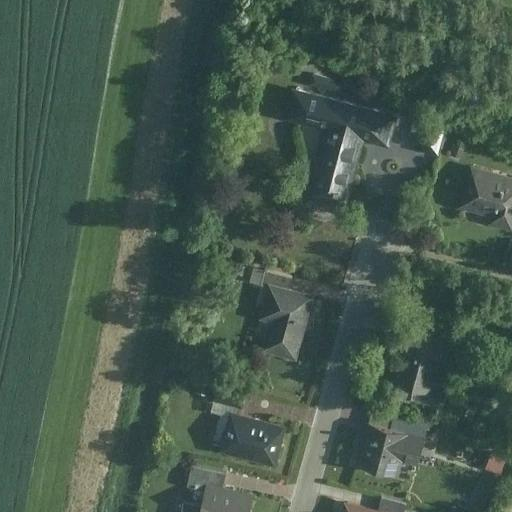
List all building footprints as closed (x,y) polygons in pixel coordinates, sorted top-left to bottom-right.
[(341,89),(344,80),(314,72),(311,81),(341,89)] [(350,196),(367,119),(327,110),(310,187),(350,196)] [(511,227),(511,176),(469,164),(457,207),(490,217),(487,224),(511,231),(511,227)] [(312,294),(267,283),(259,318),(268,320),(261,351),(296,359),(312,294)] [(431,396),(439,355),(401,347),(393,389),(431,396)] [(245,393),(216,387),(213,401),(242,408),(245,393)] [(274,464),(283,430),(230,416),(221,451),(274,464)] [(419,423),(394,417),(391,429),(416,434),(419,423)] [(391,429),(361,421),(348,468),(398,481),(403,463),(415,466),(423,437),(416,434),(391,429)] [(223,475),(192,468),(189,483),(205,486),(220,489),(223,475)] [(249,511),(252,495),(220,489),(205,486),(199,511),(249,511)] [(408,511),(410,503),(381,498),(379,509),(393,511),(408,511)] [(393,511),(379,509),(344,502),(342,511),(393,511)]
